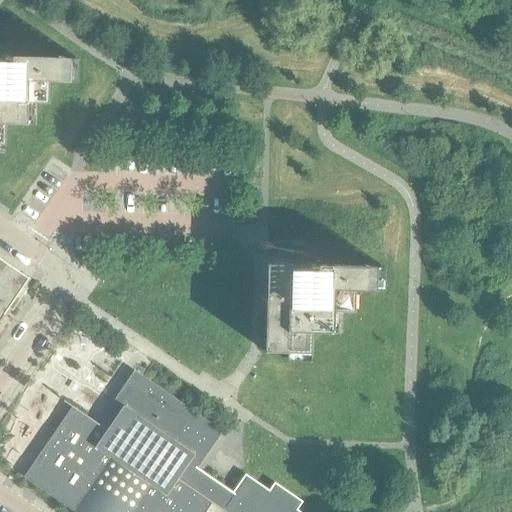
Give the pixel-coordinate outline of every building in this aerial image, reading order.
[(70,58),(4,56),(0,55),(0,144),(5,144),(5,123),(27,124),(27,102),(48,103),(48,81),(69,82),(70,58)] [(0,285),(20,299),(27,288),(24,286),(29,278),(0,258),(0,285)] [(353,311),(354,290),(383,290),(384,266),(310,264),(267,263),(264,351),(286,352),(286,360),(310,360),(311,331),(340,332),(341,311),(353,311)] [(20,299),(0,285),(0,311),(4,315),(9,308),(12,310),(20,299)] [(203,511),(210,502),(225,511),(297,511),(294,510),(299,502),(275,485),(269,494),(245,477),(234,493),(196,467),(220,432),(142,378),(138,384),(131,379),(122,392),(129,397),(107,429),(74,407),(52,440),(27,476),(74,508),(73,510),(75,511),(203,511)]
